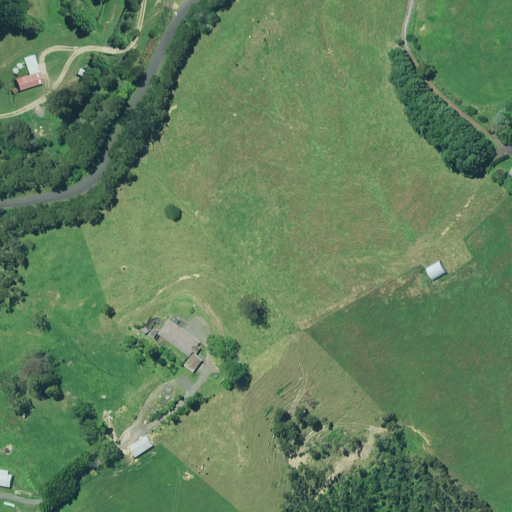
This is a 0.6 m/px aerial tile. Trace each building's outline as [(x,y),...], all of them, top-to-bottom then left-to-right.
[(44,83),(34,55),(27,58),(29,63),(26,64),(30,75),(16,80),(20,91),(44,83)] [(86,71),(80,69),(77,74),(83,77),(86,71)] [(450,273),(444,261),(430,269),(437,280),(450,273)] [(203,342),(174,320),(163,335),(192,357),(203,342)] [(163,333),(157,329),(153,336),(159,340),(163,333)] [(206,361),(197,354),(188,367),(197,373),(206,361)] [(156,446),(150,437),(133,447),(140,457),(156,446)] [(11,472),(1,470),(0,475),(0,485),(13,488),(15,476),(11,475),(11,472)]
